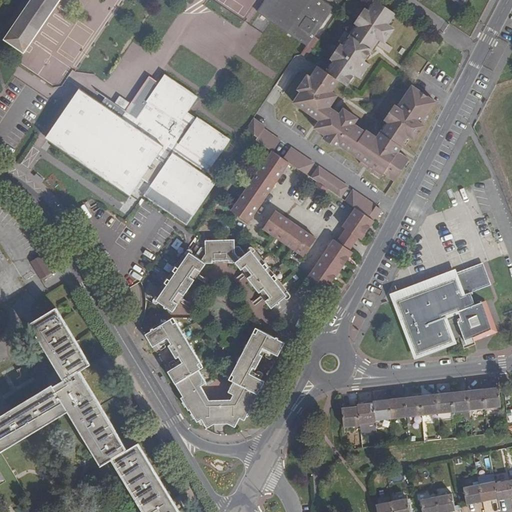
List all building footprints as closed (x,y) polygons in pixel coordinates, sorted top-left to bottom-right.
[(59,0),(23,0),(8,24),(13,28),(6,39),(23,51),(24,52),(59,0)] [(272,22),(300,41),(307,46),(333,7),(323,0),(322,0),(280,0),(268,19),(272,22)] [(383,177),(386,171),(397,180),(411,159),(400,151),(411,135),(417,139),(426,124),(423,122),(438,101),(415,85),(400,106),(397,104),(387,118),(390,120),(379,136),(368,129),(367,130),(356,123),(360,117),(346,107),(342,113),(332,106),(340,94),(334,90),(342,79),(349,84),(357,73),(363,77),(372,63),(367,59),(378,42),(383,45),(392,44),(387,41),(395,29),(390,25),(398,14),(377,0),(376,0),(369,11),(365,9),(356,23),(358,25),(344,46),(341,44),(331,59),(334,61),(329,70),(321,65),(313,76),(310,74),(301,88),(303,90),(296,101),(322,119),(317,127),(327,134),(325,137),(339,146),(342,143),(364,159),(362,162),(383,177)] [(194,96),(161,73),(143,98),(144,98),(133,114),(122,107),(116,114),(75,85),(41,134),(124,192),(135,175),(145,182),(144,183),(189,214),(211,182),(198,172),(204,162),(206,163),(224,137),(194,116),(193,117),(184,110),(194,96)] [(259,138),(257,141),(273,152),(280,141),(263,129),(265,126),(256,120),(249,132),(259,138)] [(290,164),(306,175),(314,164),(291,148),(283,159),(290,164)] [(248,223),(290,164),(283,159),(273,152),(232,211),(248,223)] [(319,167),(311,179),(318,183),(328,190),(340,199),(347,187),(319,167)] [(322,198),(328,190),(318,183),(312,191),(322,198)] [(345,203),(356,209),(367,217),(368,217),(375,206),(353,191),(345,203)] [(374,221),(381,210),(375,206),(368,217),(374,221)] [(362,240),(374,221),(368,217),(367,217),(356,209),(343,228),(346,229),(358,238),(362,240)] [(304,257),(316,239),(275,211),(263,229),(304,257)] [(358,238),(346,229),(337,242),(349,251),(358,238)] [(193,283),(191,282),(200,269),(202,270),(206,264),(212,264),(212,262),(229,261),(229,263),(235,263),(239,268),(240,267),(251,279),(249,281),(257,291),(258,291),(269,303),(267,304),(271,309),(289,294),(253,250),(250,252),(244,244),(239,247),(234,247),(234,240),(205,241),(205,247),(201,249),(195,257),(188,252),(153,299),(172,313),(176,307),(175,306),(185,293),(186,294),(193,283)] [(308,277),(327,290),(352,253),(349,251),(337,242),(334,240),(308,277)] [(44,254),(31,261),(43,280),(55,272),(44,254)] [(446,281),(395,301),(415,356),(452,343),(443,319),(458,313),(461,321),(457,322),(459,326),(457,326),(464,342),(492,332),(482,303),(474,306),(470,293),(489,286),(481,266),(446,279),(446,281)] [(446,281),(446,279),(445,277),(393,296),(395,301),(446,281)] [(31,324),(42,341),(65,327),(68,326),(58,308),(31,324)] [(181,398),(189,411),(190,411),(197,423),(202,420),(207,429),(214,425),(228,424),(235,427),(240,418),(245,421),(267,377),(263,375),(260,380),(250,374),(253,369),(256,370),(263,356),(260,354),(263,349),(273,354),(271,358),(276,361),(285,343),(259,330),(256,334),(254,333),(231,375),(234,376),(231,381),(233,382),(228,392),(233,395),(231,399),(210,401),(201,386),(206,383),(199,370),(201,368),(199,364),(201,363),(176,322),(174,324),(171,319),(146,335),(156,352),(160,350),(158,345),(168,339),(171,344),(168,346),(176,359),(179,357),(182,363),(172,369),(169,365),(166,368),(183,397),(181,398)] [(0,509),(26,494),(2,453),(70,412),(101,465),(112,458),(143,511),(183,511),(141,441),(129,447),(104,404),(117,397),(108,381),(110,380),(99,361),(91,366),(68,326),(65,327),(42,341),(66,381),(55,387),(54,386),(0,418),(0,509)] [(499,387),(483,389),(485,409),(501,407),(499,387)] [(467,391),(469,411),(485,409),(483,389),(467,391)] [(467,391),(452,393),(453,412),(469,411),(467,391)] [(435,394),(437,414),(453,412),(452,393),(435,394)] [(435,394),(420,396),(422,416),(437,414),(435,394)] [(422,416),(420,396),(404,398),(406,418),(422,416)] [(390,419),(406,418),(404,398),(388,399),(390,419)] [(373,403),(375,421),(390,419),(388,399),(373,401),(373,403)] [(375,424),(375,421),(373,403),(357,405),(357,407),(359,425),(375,424)] [(359,425),(357,407),(342,408),(344,428),(359,427),(359,425)] [(479,485),(495,482),(494,478),(493,475),(478,479),(479,485)] [(495,482),(495,484),(511,481),(510,475),(494,478),(495,482)] [(499,501),(511,498),(511,487),(511,481),(495,484),(498,499),(499,501)] [(479,485),(482,502),(498,499),(495,484),(495,482),(479,485)] [(467,505),(482,502),(479,485),(464,488),(467,505)] [(452,494),(436,497),(438,511),(450,511),(455,511),(452,494)] [(438,511),(436,497),(421,500),(422,511),(438,511)] [(391,502),(392,511),(410,511),(407,498),(391,502)] [(511,500),(500,501),(501,510),(511,509),(511,500)] [(376,511),(392,511),(391,502),(375,505),(376,511)]
